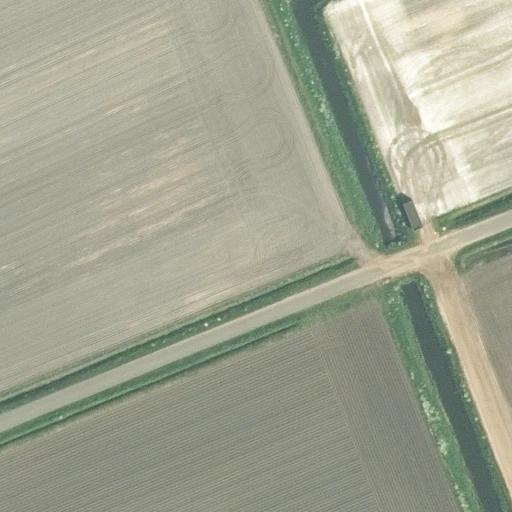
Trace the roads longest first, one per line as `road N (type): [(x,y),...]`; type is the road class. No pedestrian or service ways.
road 1 (unclassified): [(0,423),(511,216)]
road 2 (track): [(511,473),(426,250)]
